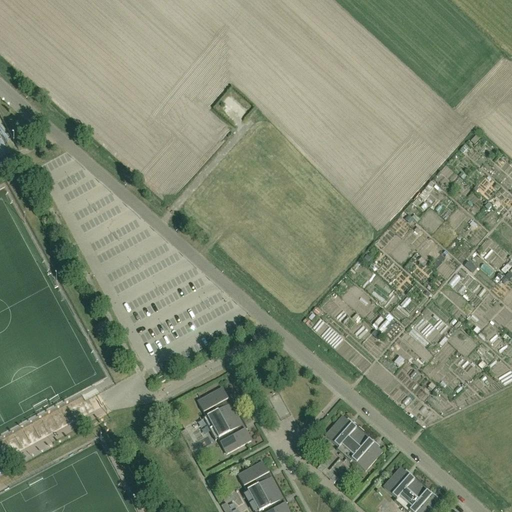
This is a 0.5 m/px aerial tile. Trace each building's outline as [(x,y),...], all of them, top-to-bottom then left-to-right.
[(228,97),(223,102),(240,117),(245,113),(228,97)] [(420,198),(414,205),(419,209),(432,194),(427,190),(419,198),(420,198)] [(445,194),(440,199),(448,205),(452,200),(445,194)] [(498,209),(504,202),(498,196),(491,203),(498,209)] [(474,275),(479,271),(472,262),(467,266),(474,275)] [(492,322),(483,334),(490,340),(499,328),(492,322)] [(356,342),(351,347),(356,353),(361,348),(356,342)] [(203,419),(209,430),(239,414),(233,404),(228,406),(226,402),(228,400),(222,389),(197,403),(205,418),(203,419)] [(244,425),(239,414),(209,430),(215,442),(218,440),(226,455),(251,442),(245,430),(242,432),(240,428),(244,425)] [(336,451),(343,457),(364,433),(353,424),(351,425),(342,417),(325,437),(338,449),(336,451)] [(375,443),(364,433),(343,457),(350,463),(352,461),(365,473),(383,453),(374,445),(375,443)] [(243,493),(249,504),(279,488),(273,477),(269,480),(266,475),(269,474),(263,463),(237,477),(246,492),(243,493)] [(321,465),(317,469),(321,473),(325,469),(321,465)] [(394,502),(401,508),(422,485),(411,475),(409,477),(400,469),(383,488),(396,500),(394,502)] [(334,476),(330,480),(334,484),(338,480),(334,476)] [(433,495),(422,485),(401,508),(405,511),(433,511),(441,504),(432,496),(433,495)] [(285,499),(279,488),(249,504),(253,511),(289,511),(285,504),(283,506),(280,501),(285,499)] [(238,494),(234,497),(240,505),(245,502),(238,494)]
